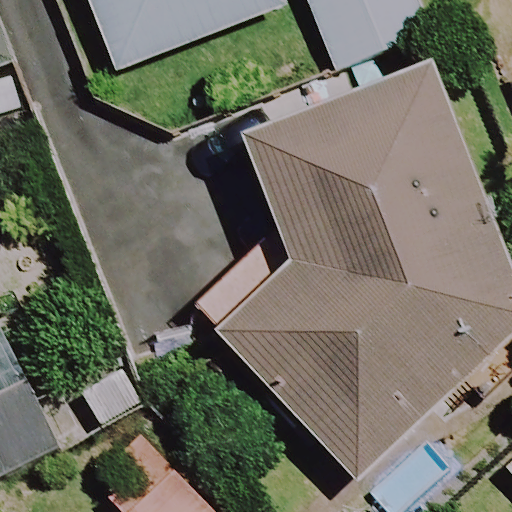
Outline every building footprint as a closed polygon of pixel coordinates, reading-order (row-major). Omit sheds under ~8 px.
[(277,23),(268,0),(79,0),(111,85),(277,23)] [(433,30),(416,0),(306,0),(346,76),(433,30)] [(0,125),(14,121),(0,79),(0,125)] [(511,349),(511,313),(423,88),(246,158),(292,275),(215,350),(359,498),(511,349)] [(0,355),(0,492),(54,467),(0,355)] [(207,511),(149,444),(90,495),(104,511),(207,511)]
